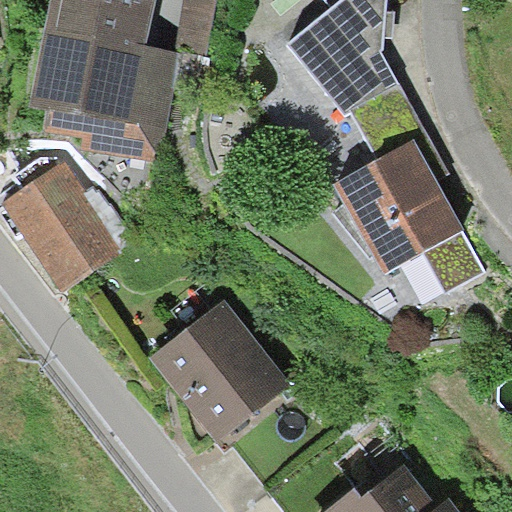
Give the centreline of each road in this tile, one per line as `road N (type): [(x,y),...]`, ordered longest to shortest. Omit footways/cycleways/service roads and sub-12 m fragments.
road 1 (residential): [(0,247),(199,511)]
road 2 (residential): [(441,0),(459,105),(511,196)]
